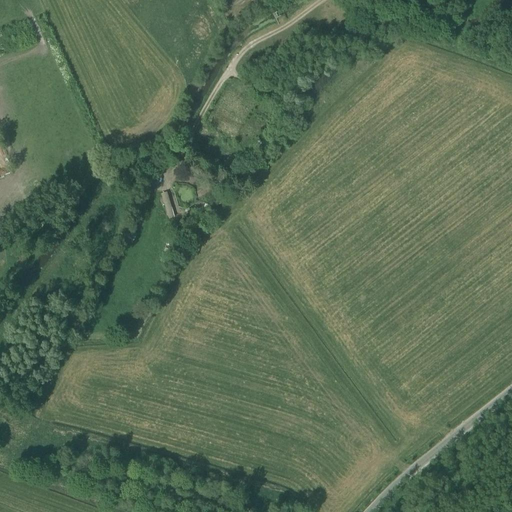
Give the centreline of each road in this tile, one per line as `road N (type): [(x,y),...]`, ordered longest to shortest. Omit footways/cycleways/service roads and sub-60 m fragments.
road 1 (track): [(322,0),(247,46),(187,141)]
road 2 (unclassified): [(372,511),(511,394)]
